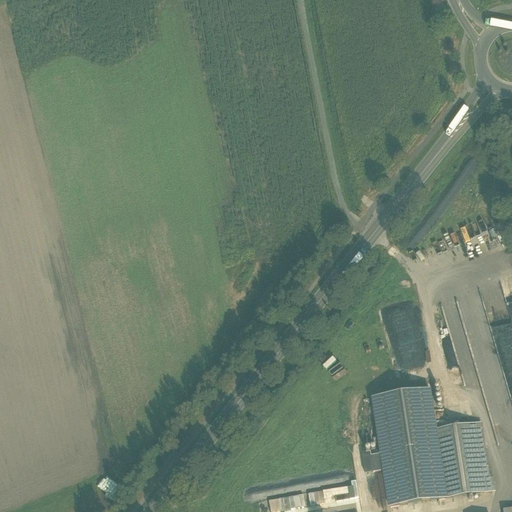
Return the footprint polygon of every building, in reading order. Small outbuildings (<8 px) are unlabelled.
[(430,250),(435,262),(448,256),(443,245),(430,250)] [(443,303),(443,309),(447,309),(447,321),(459,321),(460,314),(451,314),(452,304),(443,303)] [(373,399),(382,455),(384,472),(390,509),(445,500),(434,431),(428,391),(373,399)] [(486,460),(480,424),(474,425),(483,480),(489,479),(488,471),(486,460)] [(434,431),(445,500),(495,493),(493,479),(489,479),(483,480),(474,425),(434,431)] [(365,475),(384,472),(382,455),(362,458),(365,475)]
